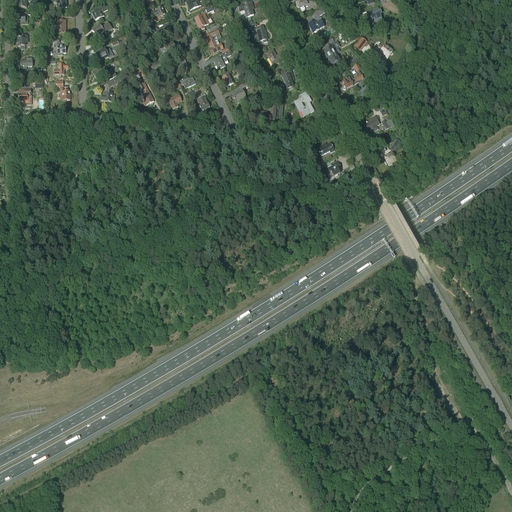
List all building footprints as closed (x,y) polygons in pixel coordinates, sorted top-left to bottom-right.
[(52,0),(53,3),(57,3),(58,4),(60,4),(61,9),(63,9),(63,10),(64,10),(64,9),(67,9),(66,0),(52,0)] [(197,0),(189,0),(186,1),(191,11),(201,6),(197,0)] [(300,0),(296,3),(297,6),(298,8),(299,8),(299,9),(300,8),(302,11),(303,11),(305,10),(305,9),(304,6),(307,4),(306,2),(309,0),(300,0)] [(238,6),(240,13),(246,11),(246,13),(245,14),(247,18),(254,16),(252,9),(254,9),(251,2),(238,6)] [(103,14),(109,11),(106,4),(99,7),(100,10),(92,15),(95,21),(104,17),(103,14)] [(143,14),(143,15),(145,19),(149,17),(149,16),(150,15),(150,14),(152,13),(155,20),(162,16),(162,17),(165,15),(162,8),(157,11),(154,12),(153,9),(143,14)] [(372,17),(371,17),(372,20),(372,21),(373,24),(374,24),(377,23),(377,24),(378,23),(379,24),(384,22),(382,17),(381,18),(380,15),(382,14),(380,11),(379,12),(378,8),(373,10),(371,10),(372,13),(372,14),(371,14),(372,17)] [(308,25),(308,26),(309,26),(311,29),(310,29),(311,30),(312,29),(314,33),(313,34),(315,33),(316,33),(318,32),(318,31),(322,29),(322,28),(324,27),(321,21),(322,21),(321,18),(320,19),(319,17),(325,14),(322,9),(312,15),(315,20),(311,22),(312,23),(308,25)] [(199,29),(201,31),(205,29),(204,27),(209,25),(205,15),(195,20),(199,29)] [(22,24),(22,25),(28,25),(28,17),(25,17),(17,17),(17,24),(22,24)] [(58,22),(58,28),(54,28),(54,32),(66,32),(65,28),(64,28),(64,26),(65,26),(65,21),(58,22)] [(92,32),(97,38),(104,32),(106,35),(112,30),(108,24),(103,28),(101,25),(100,27),(100,26),(92,32)] [(157,30),(154,32),(155,34),(157,35),(158,38),(161,37),(172,31),(169,25),(166,27),(166,26),(158,30),(157,30)] [(209,45),(218,41),(221,39),(217,30),(218,30),(220,26),(220,25),(209,30),(210,33),(203,37),(205,42),(207,41),(209,45)] [(253,37),(254,43),(260,42),(263,41),(263,44),(267,43),(267,40),(268,40),(266,32),(265,33),(263,27),(257,29),(258,36),(253,37)] [(25,40),(17,40),(18,47),(20,47),(20,48),(21,48),(21,50),(25,50),(25,44),(28,44),(28,37),(25,37),(25,40)] [(47,44),(54,44),(56,44),(56,51),(57,51),(58,54),(58,56),(62,56),(62,54),(66,54),(66,47),(59,47),(59,44),(59,40),(47,40),(47,44)] [(218,41),(209,45),(211,49),(209,50),(211,55),(220,51),(218,47),(220,46),(218,41)] [(342,43),(340,41),(337,42),(328,47),(330,51),(325,53),(326,56),(326,57),(327,59),(328,59),(328,60),(340,53),(340,52),(339,50),(338,50),(338,49),(340,48),(339,45),(342,43)] [(165,47),(160,49),(161,52),(166,50),(168,55),(176,51),(173,43),(164,46),(165,47)] [(380,53),(388,59),(393,53),(385,46),(383,49),(379,45),(376,49),(380,53)] [(238,56),(244,54),(242,48),(236,51),(238,56)] [(105,49),(97,53),(101,61),(108,57),(109,59),(113,57),(112,55),(110,49),(106,51),(105,49)] [(229,51),(222,54),(220,55),(221,58),(214,62),(218,71),(226,67),(224,64),(227,62),(226,59),(231,56),(229,51)] [(267,54),(274,67),(285,61),(281,54),(276,57),(273,51),(267,54)] [(336,55),(328,60),(328,61),(329,63),(330,63),(332,66),(334,64),(336,67),(342,64),(340,61),(339,61),(336,55)] [(26,62),(21,62),(21,68),(21,71),(27,71),(27,68),(33,68),(33,62),(32,62),(32,60),(26,60),(26,62)] [(172,69),(176,67),(179,73),(188,69),(185,63),(180,65),(179,61),(170,65),(172,69)] [(64,69),(68,69),(68,66),(64,66),(58,66),(56,66),(56,71),(54,71),(55,76),(59,76),(65,76),(64,75),(64,69)] [(92,73),(96,80),(105,75),(108,81),(110,80),(116,77),(115,74),(113,75),(111,71),(107,73),(104,67),(92,73)] [(153,71),(147,74),(150,81),(160,77),(158,74),(165,71),(164,67),(153,72),(153,71)] [(142,68),(132,73),(133,74),(134,77),(140,74),(140,76),(145,74),(142,68)] [(291,81),(294,80),(291,72),(286,74),(285,72),(282,73),(283,76),(286,75),(286,77),(283,78),(287,91),(294,89),(291,81)] [(222,78),(226,88),(234,84),(229,75),(222,78)] [(343,88),(343,89),(343,90),(344,91),(346,91),(354,86),(357,84),(356,83),(358,82),(363,79),(361,75),(354,79),(353,80),(351,77),(343,82),(345,86),(343,87),(344,87),(343,88)] [(182,82),(185,90),(195,85),(192,79),(182,82)] [(63,88),(63,81),(57,82),(57,88),(60,88),(61,102),(70,101),(70,92),(67,92),(67,91),(63,91),(63,88)] [(170,86),(173,92),(181,89),(178,83),(170,86)] [(142,96),(145,102),(143,103),(144,107),(154,102),(149,93),(145,84),(141,85),(143,91),(142,92),(142,93),(143,96),(142,96)] [(21,95),(19,95),(19,102),(21,102),(21,105),(25,105),(32,105),(31,97),(31,95),(31,94),(32,94),(32,92),(31,92),(31,90),(25,91),(25,92),(20,92),(21,95)] [(115,96),(112,96),(112,94),(112,90),(109,90),(109,94),(106,94),(106,97),(101,97),(101,101),(106,101),(106,103),(114,103),(115,96)] [(241,102),(242,105),(248,102),(247,99),(247,100),(243,91),(232,96),(236,104),(241,102)] [(309,104),(311,102),(306,93),(301,96),(302,99),(295,103),(300,113),(302,112),(304,116),(310,113),(311,114),(313,112),(309,104)] [(166,102),(167,105),(170,104),(171,107),(172,107),(173,110),(178,108),(177,104),(182,102),(179,96),(168,101),(166,102)] [(205,98),(198,102),(200,106),(199,106),(202,112),(203,112),(204,113),(207,111),(207,110),(210,108),(207,102),(207,103),(206,100),(205,99),(205,98)] [(254,119),(267,121),(268,113),(260,112),(260,113),(255,113),(254,119)] [(376,127),(380,125),(375,117),(367,122),(367,123),(366,123),(367,124),(363,126),(367,132),(371,129),(371,130),(373,133),(378,130),(376,127)] [(385,121),(382,123),(386,130),(394,126),(391,120),(386,123),(385,121)] [(393,146),(396,149),(401,142),(397,140),(393,146)] [(317,149),(321,157),(330,152),(330,154),(335,151),(331,144),(325,147),(324,146),(317,149)] [(392,163),(399,159),(398,157),(397,158),(395,154),(393,155),(392,154),(384,158),(389,167),(392,165),(392,163)] [(324,165),(318,169),(326,182),(334,177),(335,178),(338,176),(337,175),(340,174),(339,171),(341,170),(339,165),(337,162),(331,166),(328,167),(326,169),(324,165)]
